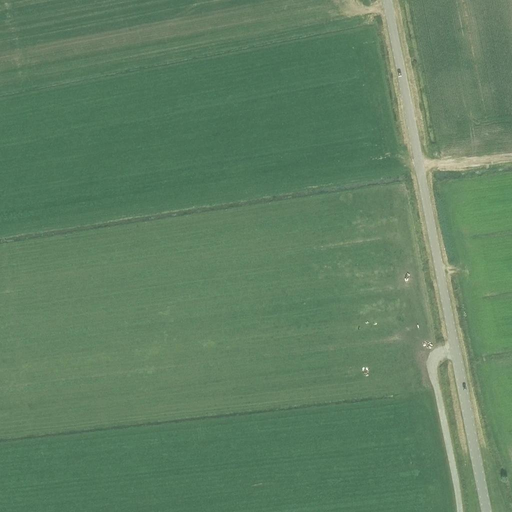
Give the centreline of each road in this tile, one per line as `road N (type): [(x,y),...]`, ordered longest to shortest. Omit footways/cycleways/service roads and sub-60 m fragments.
road 1 (tertiary): [(486,511),(386,0)]
road 2 (track): [(460,511),(432,367),(453,347)]
